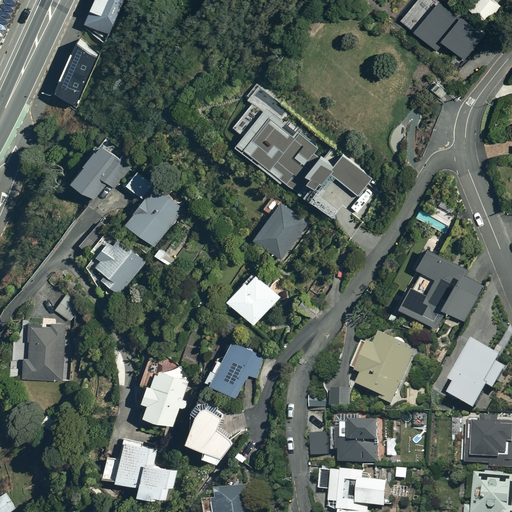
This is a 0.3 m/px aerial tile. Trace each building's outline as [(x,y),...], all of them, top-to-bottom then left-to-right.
[(121,0),(90,0),(79,22),(103,34),(121,0)] [(501,7),(493,0),(479,0),(470,10),(484,24),(501,7)] [(461,20),(441,4),(416,33),(435,49),(442,41),(465,61),(485,37),(462,18),(461,20)] [(98,53),(77,44),(54,93),(76,103),(98,53)] [(374,177),(257,83),(246,97),(254,103),(236,127),(250,138),(243,147),(336,220),(357,194),(359,196),(374,177)] [(134,167),(108,144),(77,177),(98,197),(111,182),(116,187),(134,167)] [(187,206),(142,170),(130,185),(149,200),(130,223),(157,244),(187,206)] [(310,221),(284,203),(258,239),(283,258),(310,221)] [(148,260),(122,239),(117,245),(113,242),(102,257),(105,260),(100,266),(110,274),(105,280),(121,293),(148,260)] [(176,258),(164,248),(158,255),(171,265),(176,258)] [(470,270),(433,249),(421,268),(425,271),(404,307),(439,327),(449,310),(467,320),(486,286),(467,275),(470,270)] [(283,296),(259,273),(232,300),(256,323),(283,296)] [(80,306),(66,296),(57,309),(70,319),(80,306)] [(67,323),(56,323),(56,327),(33,326),(32,359),(27,359),(27,378),(65,379),(67,323)] [(418,351),(386,336),(381,348),(369,342),(357,369),(369,375),(364,386),(395,400),(418,351)] [(268,356),(237,340),(226,361),(221,358),(210,380),(240,396),(251,374),(256,377),(268,356)] [(503,355),(477,340),(454,380),(459,383),(453,394),(476,407),(489,383),(495,387),(507,366),(499,361),(503,355)] [(191,379),(160,368),(148,400),(154,402),(150,415),(177,424),(183,406),(187,407),(193,388),(188,387),(191,379)] [(351,391),(335,389),(332,406),(349,408),(351,391)] [(325,399),(310,400),(311,409),(325,409),(325,399)] [(228,416),(209,407),(194,439),(213,448),(210,455),(225,462),(237,437),(221,430),(228,416)] [(365,417),(342,415),(341,435),(338,435),(337,451),(346,451),(345,463),(381,465),(384,422),(365,421),(365,417)] [(511,423),(470,423),(469,464),(493,464),(493,468),(511,468),(511,423)] [(329,433),(312,435),(314,455),(330,454),(329,433)] [(160,446),(131,440),(127,458),(113,455),(108,477),(146,485),(144,494),(170,500),(173,486),(176,487),(180,469),(156,464),(160,446)] [(396,456),(396,440),(387,440),(387,456),(396,456)] [(263,448),(250,441),(243,454),(256,461),(263,448)] [(366,471),(324,470),(323,490),(336,491),(335,511),(345,511),(344,511),(370,511),(371,506),(389,507),(390,482),(366,480),(366,471)] [(511,511),(511,482),(509,482),(509,475),(479,473),(477,506),(468,506),(467,511),(511,511)] [(257,511),(257,487),(222,489),(223,500),(210,501),(210,511),(257,511)] [(0,511),(10,511),(17,508),(6,491),(0,495),(0,511)]
